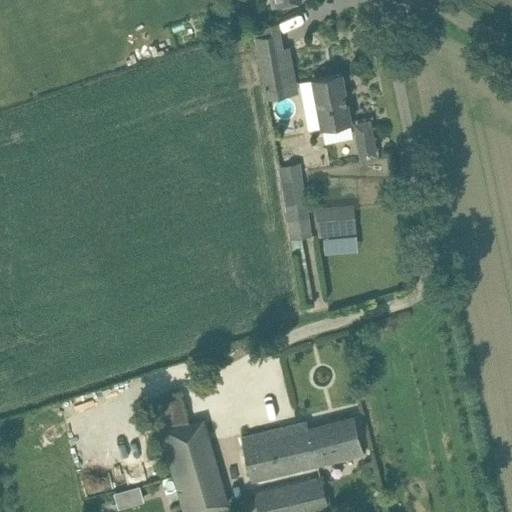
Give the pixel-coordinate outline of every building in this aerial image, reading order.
[(256,36),(265,87),(289,82),(280,31),(256,36)] [(313,77),(322,126),(350,120),(342,72),(322,75),(313,77)] [(369,120),(353,123),(355,133),(371,130),(369,120)] [(280,176),(294,252),(301,251),(301,252),(304,252),(301,236),(312,234),(307,206),(310,205),(304,172),(280,176)] [(315,208),(318,235),(356,232),(354,205),(315,208)] [(364,453),(359,434),(354,414),(309,426),(307,419),(241,435),(252,479),(364,453)] [(199,511),(229,504),(205,416),(162,429),(185,511),(199,511)] [(330,506),(323,475),(254,491),(259,511),(313,511),(313,510),(330,506)]
